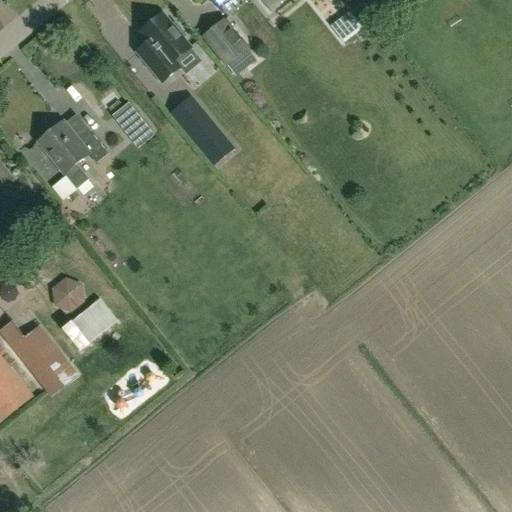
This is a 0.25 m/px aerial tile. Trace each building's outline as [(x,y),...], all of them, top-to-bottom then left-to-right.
[(213,0),(218,7),(226,0),(264,0),(272,10),(284,0),(213,0)] [(137,53),(142,59),(162,83),(180,68),(175,62),(191,49),(183,39),(186,36),(176,24),(172,26),(163,15),(140,34),(148,44),(137,53)] [(247,49),(224,22),(204,38),(227,66),(247,49)] [(172,114),(189,134),(214,165),(233,150),(207,119),(191,99),(172,114)] [(145,126),(136,115),(129,105),(114,117),(121,127),(130,138),(145,126)] [(90,180),(78,165),(91,155),(98,164),(109,154),(91,132),(80,141),(65,123),(40,143),(68,178),(55,189),(65,201),(90,180)] [(75,223),(61,207),(34,229),(47,245),(75,223)] [(0,281),(10,273),(0,260),(0,281)] [(13,322),(11,323),(0,331),(0,334),(50,398),(78,377),(39,326),(25,338),(13,322)] [(0,422),(1,423),(34,397),(0,354),(0,422)]
